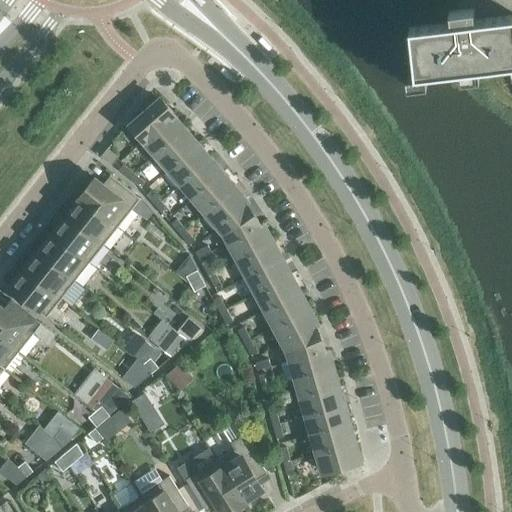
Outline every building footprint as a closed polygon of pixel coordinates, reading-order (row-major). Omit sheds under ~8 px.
[(448,12),(449,12),(450,22),(408,27),(414,75),(510,64),(511,70),(511,74),(511,15),(475,20),(473,9),(474,9),(474,8),(463,9),(448,11),(448,12)] [(130,124),(143,139),(173,114),(160,99),(130,124)] [(173,115),(174,115),(173,114),(143,139),(142,139),(155,155),(185,129),(173,115)] [(198,144),(185,129),(155,155),(168,169),(198,144)] [(198,144),(168,169),(180,184),(210,158),(198,144)] [(111,164),(118,156),(107,148),(101,156),(111,164)] [(210,158),(180,184),(193,198),(222,173),(210,158)] [(130,179),(134,173),(123,164),(119,170),(130,179)] [(141,187),(145,182),(134,173),(130,179),(141,187)] [(222,173),(193,198),(205,213),(235,187),(222,173)] [(80,197),(118,226),(140,197),(111,174),(103,184),(95,178),(83,193),(82,193),(81,194),(82,195),(80,197)] [(235,187),(205,213),(218,227),(248,202),(235,187)] [(155,205),(161,200),(152,190),(146,194),(155,205)] [(79,199),(77,200),(78,201),(67,215),(103,244),(118,226),(80,197),(79,198),(80,198),(79,199)] [(165,216),(170,211),(161,200),(155,205),(165,216)] [(248,202),(218,227),(224,234),(228,242),(263,223),(262,223),(259,224),(245,205),(248,202)] [(53,233),(89,262),(103,244),(67,215),(64,219),(63,218),(62,220),(63,220),(53,233)] [(180,234),(186,229),(177,219),(171,223),(180,234)] [(263,223),(228,242),(237,259),(272,240),(263,223)] [(190,245),(195,240),(186,229),(180,234),(190,245)] [(75,280),(89,262),(53,233),(51,235),(50,235),(49,236),(50,236),(38,251),(75,280)] [(272,240),(237,259),(247,276),(281,257),(272,240)] [(199,258),(211,251),(208,245),(195,252),(199,258)] [(25,268),(24,269),(61,298),(75,280),(38,251),(37,253),(36,252),(35,254),(36,254),(33,258),(30,255),(22,266),(25,268)] [(281,257),(247,276),(256,293),(290,274),(281,257)] [(208,275),(214,271),(208,259),(201,263),(208,275)] [(46,317),(61,298),(24,269),(23,271),(22,270),(21,272),(22,272),(9,288),(46,317)] [(190,283),(201,277),(197,270),(186,276),(190,283)] [(215,287),(221,284),(214,271),(208,275),(215,287)] [(290,274),(256,293),(265,309),(299,291),(290,274)] [(194,291),(205,285),(201,277),(190,283),(194,291)] [(299,291),(265,309),(274,326),(308,308),(299,291)] [(220,312),(226,309),(219,296),(213,300),(220,312)] [(0,335),(19,351),(34,332),(41,323),(12,299),(4,309),(0,305),(0,335)] [(308,308),(274,326),(283,343),(318,325),(308,308)] [(227,324),(233,321),(226,309),(220,312),(227,324)] [(188,317),(177,331),(189,341),(203,330),(188,317)] [(162,320),(148,337),(171,356),(189,341),(177,331),(162,320)] [(318,325),(283,343),(287,351),(290,360),(328,349),(327,348),(324,349),(315,327),(318,326),(318,325)] [(244,342),(251,339),(244,327),(238,330),(244,342)] [(0,365),(5,369),(19,351),(0,335),(0,365)] [(251,355),(257,351),(251,339),(244,342),(251,355)] [(328,349),(290,360),(295,378),(333,368),(328,349)] [(151,373),(158,367),(150,357),(143,363),(151,373)] [(137,358),(122,377),(134,387),(145,378),(151,373),(143,363),(137,358)] [(257,370),(270,366),(268,359),(255,363),(257,370)] [(181,361),(167,373),(180,388),(194,377),(181,361)] [(333,368),(295,378),(301,397),(338,386),(333,368)] [(262,388),(269,386),(265,373),(258,375),(262,388)] [(96,411),(95,411),(103,421),(109,415),(109,414),(130,396),(112,382),(111,383),(97,401),(92,407),(96,411)] [(266,402),(273,400),(269,386),(262,388),(266,402)] [(338,386),(301,397),(306,415),(344,405),(338,386)] [(306,415),(311,434),(349,423),(344,405),(306,415)] [(122,408),(96,427),(104,438),(107,444),(112,442),(109,438),(131,421),(122,408)] [(273,425),(279,423),(276,409),(269,411),(273,425)] [(96,426),(103,421),(95,411),(88,417),(96,426)] [(277,438),(283,436),(279,423),(273,425),(277,438)] [(311,434),(316,452),(354,441),(349,423),(311,434)] [(96,443),(103,438),(95,428),(88,433),(96,443)] [(62,447),(68,441),(60,431),(54,437),(62,447)] [(234,448),(216,460),(244,504),(256,496),(255,494),(263,489),(257,479),(267,473),(243,435),(231,442),(234,448)] [(55,452),(62,447),(54,437),(47,442),(55,452)] [(360,461),(354,441),(316,452),(322,472),(360,461)] [(76,443),(61,456),(69,465),(83,454),(76,443)] [(283,462),(290,460),(286,446),(279,448),(283,462)] [(64,470),(69,465),(61,456),(56,460),(54,461),(62,471),(64,470)] [(17,468),(8,458),(0,468),(0,471),(16,485),(26,477),(18,467),(17,468)] [(232,511),(244,504),(216,460),(186,479),(206,511),(216,505),(220,511),(226,511),(230,510),(232,511)] [(287,475),(294,473),(290,460),(283,462),(287,475)] [(26,477),(33,471),(25,461),(18,467),(26,477)] [(187,511),(191,510),(189,507),(168,475),(138,494),(149,511),(187,511)] [(149,511),(138,494),(137,495),(139,497),(121,508),(124,511),(149,511)]
